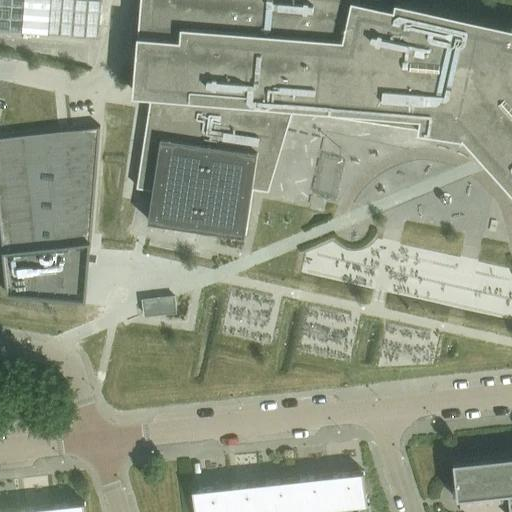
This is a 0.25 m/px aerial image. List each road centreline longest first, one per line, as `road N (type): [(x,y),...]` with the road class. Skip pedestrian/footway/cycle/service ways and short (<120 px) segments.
road 1 (residential): [(99,440),(375,410)]
road 2 (residential): [(99,440),(76,383),(53,359),(0,349)]
road 3 (residential): [(375,410),(511,394)]
